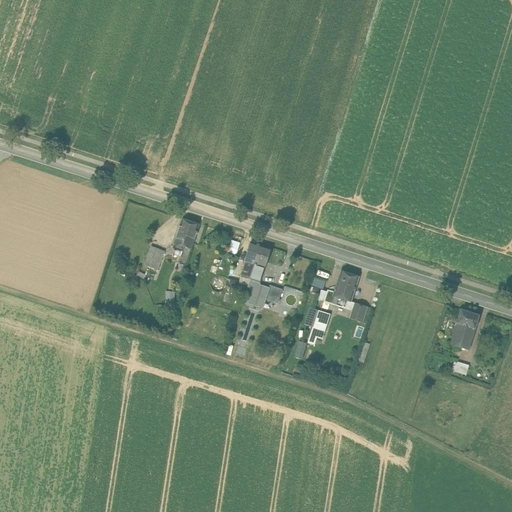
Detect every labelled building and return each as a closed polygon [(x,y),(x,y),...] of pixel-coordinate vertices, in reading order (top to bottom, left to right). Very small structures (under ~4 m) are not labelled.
[(198,225),(182,220),(175,243),(184,246),(190,248),(198,225)] [(261,245),(250,242),(244,261),(246,262),(239,283),(248,285),(249,280),(261,245)] [(261,245),(249,280),(259,283),(271,249),(261,245)] [(164,251),(151,246),(144,265),(149,267),(153,258),(161,262),(164,251)] [(190,248),(184,246),(179,262),(185,264),(190,248)] [(358,277),(341,271),(334,293),(333,296),(347,301),(350,302),(358,277)] [(323,288),(326,280),(315,277),(312,285),(323,288)] [(237,281),(232,280),(226,295),(232,297),(237,281)] [(268,288),(259,285),(259,283),(249,280),(248,285),(247,286),(253,289),(251,296),(250,299),(264,303),(265,300),(268,288)] [(282,290),(269,285),(268,288),(265,300),(278,304),(282,290)] [(174,306),(175,291),(166,291),(165,306),(174,306)] [(347,301),(333,296),(334,293),(328,291),(324,302),(345,308),(347,301)] [(367,307),(355,303),(350,318),(362,323),(367,307)] [(479,316),(461,310),(457,324),(475,329),(479,316)] [(330,315),(318,311),(313,328),(324,331),(330,315)] [(475,329),(457,324),(450,344),(468,350),(475,329)] [(324,331),(313,328),(310,335),(322,338),(324,331)] [(302,358),(307,343),(300,341),(294,355),(302,358)] [(363,342),(358,360),(364,362),(370,344),(363,342)] [(455,361),(453,371),(466,374),(469,364),(455,361)]
